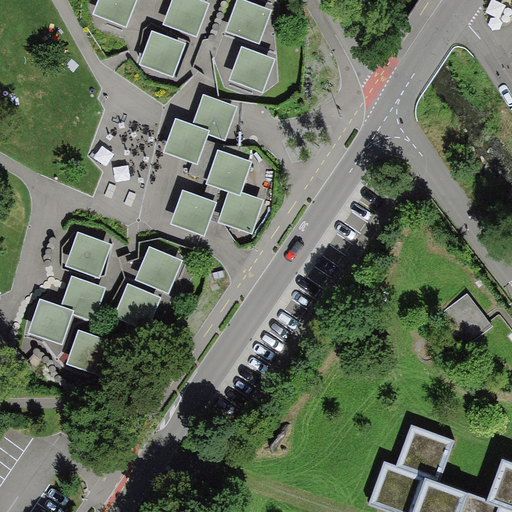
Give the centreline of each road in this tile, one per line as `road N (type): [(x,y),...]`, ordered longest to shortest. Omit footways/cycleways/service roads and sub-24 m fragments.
road 1 (residential): [(394,107),(115,511)]
road 2 (residential): [(394,107),(511,275)]
road 3 (residential): [(455,0),(394,107)]
road 4 (residential): [(336,0),(394,107)]
